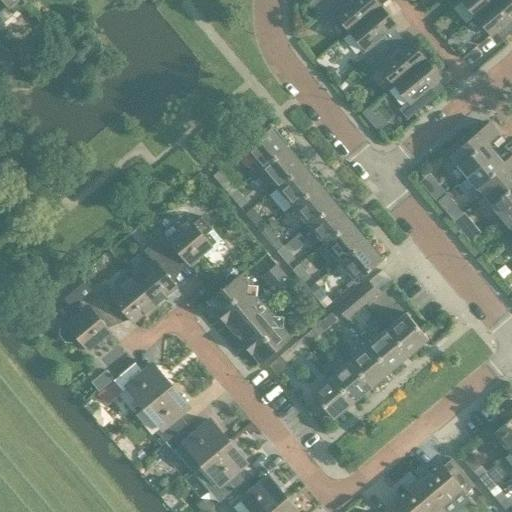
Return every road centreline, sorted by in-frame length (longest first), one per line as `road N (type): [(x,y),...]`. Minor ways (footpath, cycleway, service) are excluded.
road 1 (residential): [(175,313),(330,494),(511,350)]
road 2 (residential): [(376,179),(267,51),(259,0)]
road 3 (residential): [(511,338),(376,179)]
road 4 (residential): [(376,179),(482,93)]
road 5 (residential): [(482,93),(402,0)]
